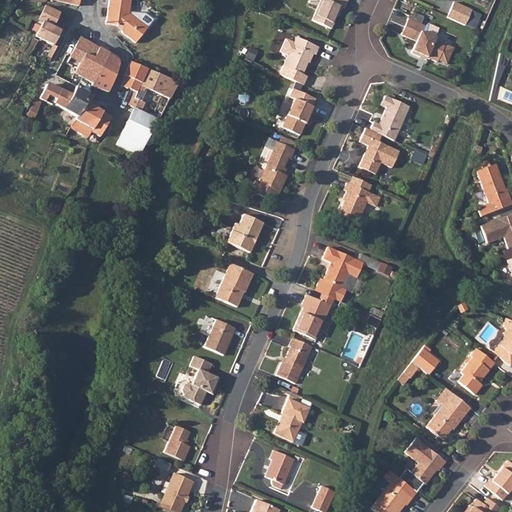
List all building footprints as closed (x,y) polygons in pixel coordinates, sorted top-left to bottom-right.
[(129,0),(107,0),(104,21),(119,24),(119,29),(130,42),(145,30),(132,15),(127,14),(129,0)] [(320,0),(313,18),(332,26),(339,12),(340,13),(344,5),(346,7),(349,0),(320,0)] [(454,0),(447,15),(465,23),(472,8),(454,0)] [(37,32),(35,36),(52,45),(60,30),(53,27),(59,16),(60,13),(44,5),(37,19),(41,22),(40,26),(37,32)] [(416,38),(411,50),(420,54),(421,51),(435,58),(444,40),(427,32),(423,30),(426,24),(408,15),(401,31),(416,38)] [(56,56),(66,62),(80,36),(70,30),(56,56)] [(298,35),(285,64),(305,73),(311,58),(312,58),(315,51),(317,52),(320,45),(298,35)] [(88,40),(80,36),(66,62),(77,68),(75,72),(93,83),(108,52),(88,40)] [(93,83),(91,85),(107,92),(118,64),(118,61),(117,59),(116,57),(108,52),(93,83)] [(130,61),(147,68),(150,62),(132,53),(130,61)] [(124,75),(141,82),(140,86),(169,97),(176,80),(147,68),(130,61),(124,75)] [(137,92),(140,86),(141,82),(124,75),(123,77),(122,81),(121,85),(137,92)] [(61,89),(53,103),(76,116),(77,116),(85,103),(83,102),(87,93),(76,86),(71,95),(61,89)] [(293,87),(289,95),(294,97),(282,125),(299,133),(308,115),(310,115),(314,105),(312,105),(316,97),(293,87)] [(89,97),(90,95),(87,93),(83,102),(85,103),(77,116),(76,116),(70,127),(89,137),(91,131),(102,111),(88,103),(91,98),(89,97)] [(382,133),(393,138),(408,103),(385,93),(381,102),(386,104),(379,121),(373,119),(370,127),(382,133)] [(134,109),(141,112),(142,110),(140,109),(141,106),(136,103),(134,109)] [(39,108),(32,104),(29,111),(35,114),(39,108)] [(138,154),(154,119),(141,112),(134,109),(117,144),(138,154)] [(103,132),(109,115),(102,111),(91,131),(101,137),(103,132)] [(399,149),(379,140),(382,133),(370,127),(366,126),(360,139),(369,143),(360,165),(376,172),(381,161),(392,166),(399,149)] [(276,139),(258,180),(278,189),(285,173),(280,171),(287,154),(289,155),(293,147),(276,139)] [(505,187),(495,161),(490,164),(489,162),(488,160),(486,159),(484,159),(483,160),(481,161),(480,163),(480,165),(481,167),(476,170),(489,202),(480,205),(479,206),(479,207),(478,208),(479,210),(481,215),(511,202),(511,200),(506,186),(505,187)] [(344,196),(338,211),(357,220),(369,190),(346,180),(343,188),(345,189),(342,196),(344,196)] [(234,220),(226,240),(249,249),(262,221),(243,212),(238,222),(234,220)] [(511,212),(481,225),(487,242),(503,236),(507,247),(511,244),(511,212)] [(381,233),(377,241),(390,247),(394,240),(381,233)] [(329,260),(322,277),(340,285),(346,272),(355,276),(361,261),(325,245),(320,257),(329,260)] [(252,272),(229,261),(214,295),(236,305),(242,290),(243,291),(252,272)] [(304,304),(294,328),(314,337),(329,303),(305,293),(301,302),(304,304)] [(365,320),(376,325),(379,318),(368,313),(365,320)] [(511,361),(511,319),(506,317),(504,322),(506,327),(503,331),(504,336),(493,351),(510,364),(511,361)] [(215,319),(204,346),(222,354),(234,326),(215,319)] [(275,373),(294,382),(311,345),(290,336),(287,344),(289,345),(284,356),(282,355),(275,373)] [(418,365),(428,373),(438,359),(427,351),(421,346),(411,360),(418,365)] [(481,384),(479,381),(494,361),(475,346),(470,353),(472,355),(460,371),(463,373),(457,380),(474,394),(481,384)] [(192,383),(189,382),(184,384),(182,388),(184,394),(192,397),(191,399),(202,403),(207,390),(212,392),(214,386),(216,387),(220,377),(208,372),(212,362),(194,354),(190,365),(198,368),(192,383)] [(418,365),(411,360),(396,378),(402,383),(408,375),(409,376),(418,365)] [(453,392),(445,386),(435,399),(442,404),(447,398),(448,399),(453,392)] [(470,406),(453,392),(448,399),(447,398),(442,404),(425,426),(441,438),(453,424),(454,426),(465,413),(470,406)] [(280,412),(272,431),(290,439),(298,420),(300,421),(307,406),(285,396),(278,411),(280,412)] [(174,424),(162,450),(182,458),(188,444),(182,442),(188,430),(174,424)] [(444,460),(414,437),(403,451),(416,460),(409,470),(405,466),(398,476),(415,490),(422,481),(424,482),(434,470),(437,468),(444,460)] [(269,482),(277,486),(291,456),(270,447),(267,455),(269,456),(262,473),(268,476),(268,478),(268,480),(269,481),(269,482)] [(483,485),(500,499),(511,484),(511,464),(505,459),(490,479),(488,478),(483,485)] [(170,470),(156,504),(175,511),(189,478),(170,470)] [(369,506),(376,511),(392,511),(401,501),(404,503),(410,496),(390,480),(369,506)] [(309,509),(317,511),(325,511),(331,492),(317,488),(309,509)] [(275,511),(277,507),(254,496),(246,511),(275,511)] [(463,511),(489,511),(492,509),(494,511),(497,511),(501,508),(486,496),(481,501),(475,496),(469,504),(468,502),(462,510),(464,511),(463,511)]
